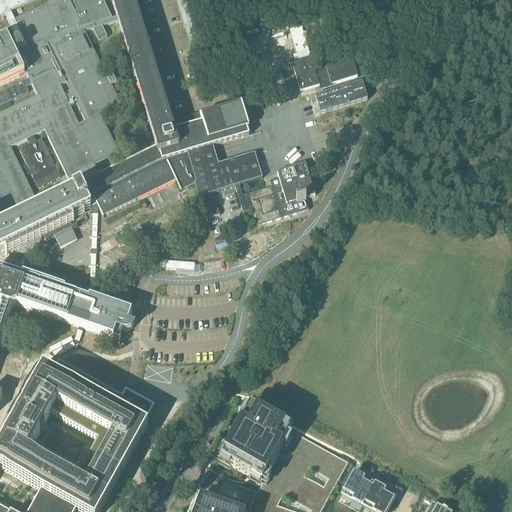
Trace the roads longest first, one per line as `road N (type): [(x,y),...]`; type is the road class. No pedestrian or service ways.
road 1 (unclassified): [(427,0),(319,218),(270,260)]
road 2 (residential): [(161,511),(230,392)]
